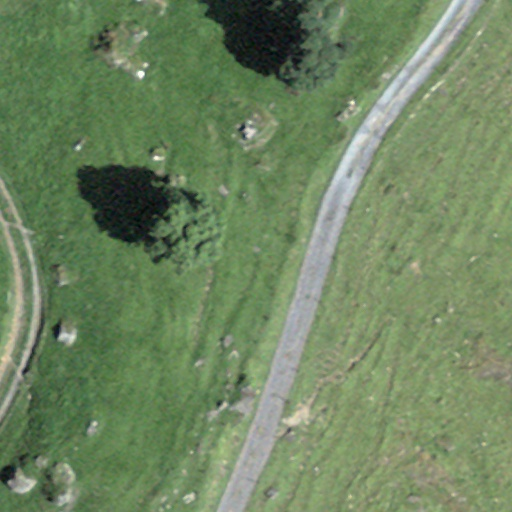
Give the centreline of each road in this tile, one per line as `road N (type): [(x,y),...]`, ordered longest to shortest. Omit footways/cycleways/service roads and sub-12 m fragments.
road 1 (track): [(467,0),(360,151),(228,511)]
road 2 (track): [(0,394),(28,300),(21,236),(0,196)]
